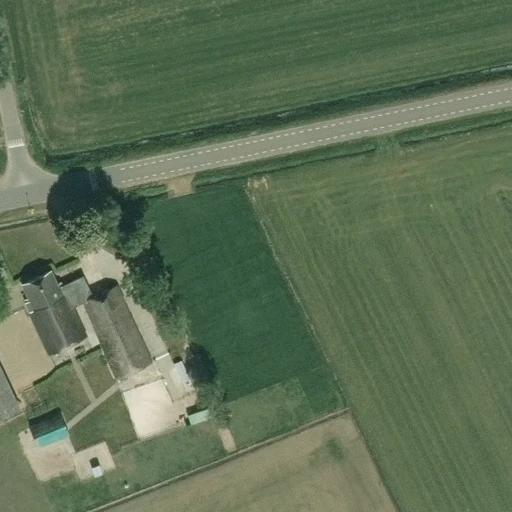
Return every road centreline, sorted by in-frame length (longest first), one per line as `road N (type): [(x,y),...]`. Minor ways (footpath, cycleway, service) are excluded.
road 1 (tertiary): [(25,192),(511,92)]
road 2 (unclassified): [(25,192),(0,69)]
